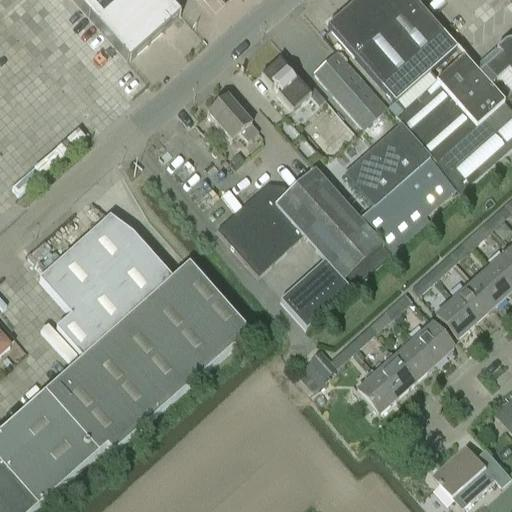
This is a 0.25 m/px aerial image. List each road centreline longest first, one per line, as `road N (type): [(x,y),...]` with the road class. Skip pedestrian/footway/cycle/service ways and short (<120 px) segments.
road 1 (unclassified): [(126,139),(306,349),(290,364)]
road 2 (unclassified): [(126,139),(287,0)]
road 3 (unclassified): [(0,254),(126,139)]
